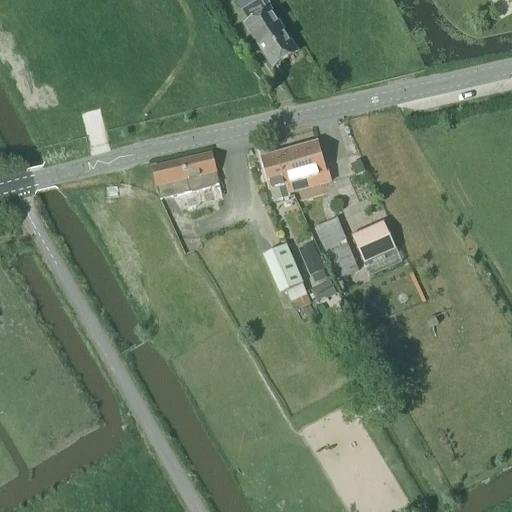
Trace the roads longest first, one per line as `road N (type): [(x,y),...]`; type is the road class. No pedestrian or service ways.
road 1 (track): [(121,159),(124,189),(153,209),(292,436),(311,442),(381,406),(330,303)]
road 2 (tertiary): [(511,68),(49,177)]
